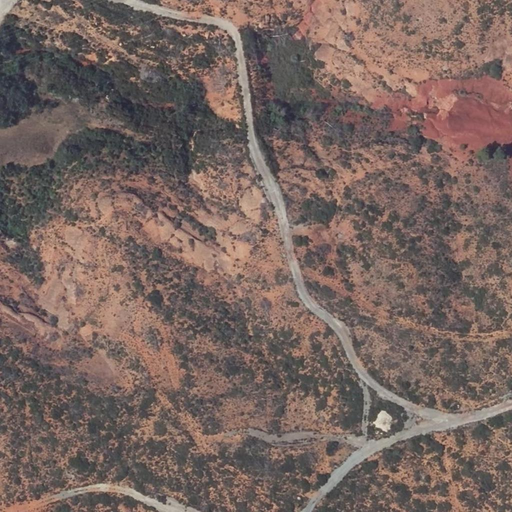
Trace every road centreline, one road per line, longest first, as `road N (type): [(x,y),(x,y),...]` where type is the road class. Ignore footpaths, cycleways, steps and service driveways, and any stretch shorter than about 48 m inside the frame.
road 1 (track): [(141,0),(237,29),(250,141),(304,295),(340,320),(379,386),(451,419),(511,411)]
road 2 (track): [(186,511),(88,482),(12,511)]
road 3 (track): [(451,419),(348,461),(307,511)]
